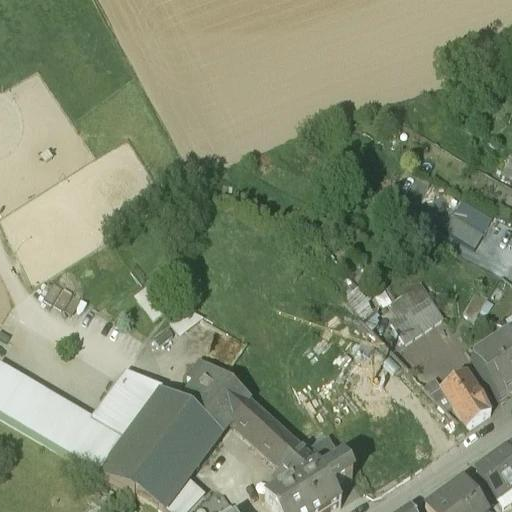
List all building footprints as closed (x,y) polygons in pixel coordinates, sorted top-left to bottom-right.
[(511,160),(502,177),(511,183),(511,160)] [(475,252),(483,238),(455,220),(446,233),(475,252)] [(403,349),(443,322),(420,288),(390,308),(399,322),(389,329),(403,349)] [(474,297),(462,318),(473,326),(486,304),(474,297)] [(511,336),(469,363),(498,407),(511,397),(511,336)] [(0,425),(97,483),(160,398),(126,380),(93,424),(0,373),(0,425)] [(292,487),(316,472),(317,471),(210,374),(191,398),(203,408),(229,427),(227,429),(229,431),(292,487)] [(490,417),(463,378),(430,399),(436,405),(444,401),(465,433),(490,417)] [(160,398),(97,483),(134,504),(135,502),(154,511),(167,511),(188,485),(199,471),(212,452),(216,455),(219,451),(216,448),(220,442),(194,420),(160,398)] [(194,420),(220,442),(229,431),(227,429),(229,427),(203,408),(194,420)] [(511,462),(506,453),(476,474),(496,504),(511,493),(511,462)] [(264,504),(268,511),(334,511),(340,509),(316,472),(292,487),(264,504)] [(483,511),(463,483),(424,511),(425,511),(483,511)] [(193,511),(205,501),(188,485),(167,511),(193,511)]
